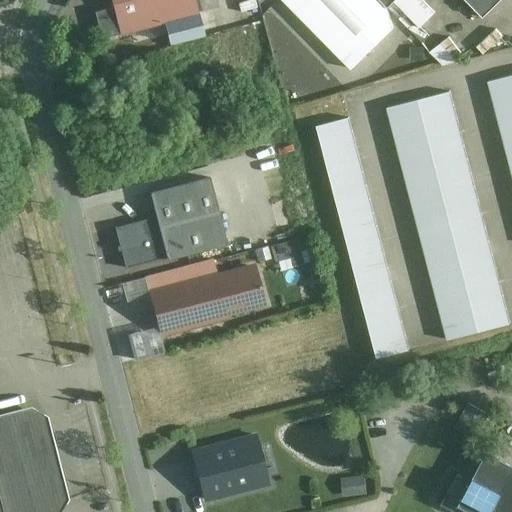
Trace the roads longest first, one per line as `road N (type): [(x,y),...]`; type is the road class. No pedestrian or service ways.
road 1 (residential): [(147,511),(34,62),(34,41),(53,0)]
road 2 (unknown): [(0,260),(48,385)]
